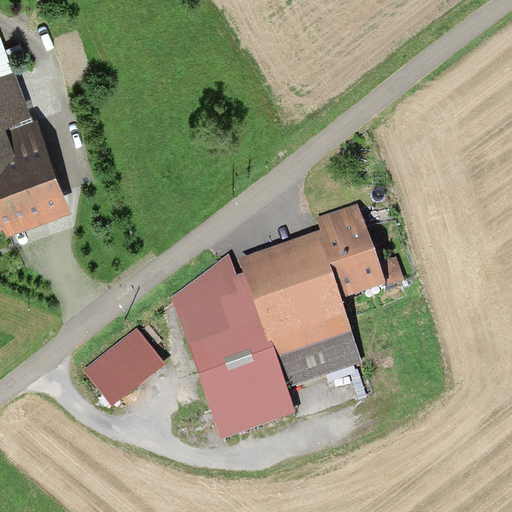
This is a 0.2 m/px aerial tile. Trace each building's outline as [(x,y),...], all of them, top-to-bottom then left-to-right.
[(0,70),(13,66),(0,31),(0,70)] [(0,210),(3,219),(7,228),(71,205),(38,114),(33,116),(15,65),(13,66),(0,70),(0,210)] [(320,233),(239,260),(244,274),(267,343),(271,341),(287,388),(362,363),(341,300),(385,285),(358,205),(316,219),(320,233)] [(238,276),(228,256),(172,298),(219,440),(295,413),(287,388),(271,341),(267,343),(244,274),(238,276)] [(137,330),(83,371),(112,408),(165,366),(137,330)]
